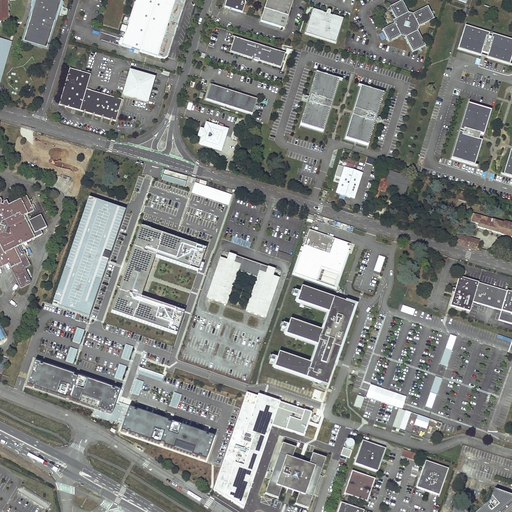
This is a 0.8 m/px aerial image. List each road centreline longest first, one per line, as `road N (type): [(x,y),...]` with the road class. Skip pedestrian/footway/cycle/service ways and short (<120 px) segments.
road 1 (unclassified): [(206,173),(511,266)]
road 2 (unclassified): [(87,427),(226,511)]
road 3 (unclassified): [(37,124),(74,0)]
road 4 (unknown): [(281,416),(258,413),(236,481),(249,502)]
